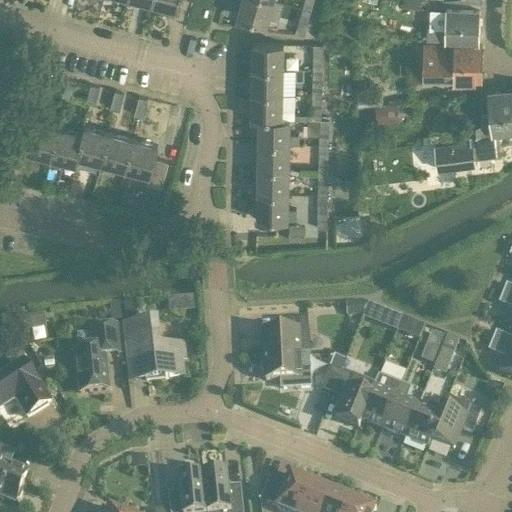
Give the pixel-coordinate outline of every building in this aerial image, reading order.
[(153,0),(153,5),(178,11),(181,0),(153,0)] [(267,25),(274,1),(272,0),(242,0),(238,17),(267,25)] [(310,11),(313,0),(303,0),(301,8),(310,11)] [(303,36),(310,11),(301,8),(300,8),(295,27),(294,32),(303,36)] [(426,28),(426,39),(444,40),(444,43),(478,44),(479,10),(446,9),(445,29),(426,28)] [(254,43),(253,69),(285,69),(285,44),(254,43)] [(312,44),(312,69),(322,69),(322,44),(312,44)] [(422,46),(422,79),(480,80),(480,46),(422,46)] [(14,86),(20,60),(11,58),(4,84),(14,86)] [(253,69),(253,93),(284,94),(285,69),(253,69)] [(312,69),(311,94),(321,94),(322,69),(312,69)] [(51,73),(42,71),(37,89),(46,91),(51,73)] [(71,98),(75,80),(66,77),(61,95),(71,98)] [(95,104),(99,86),(90,83),(85,101),(95,104)] [(4,84),(0,102),(0,107),(8,109),(14,86),(4,84)] [(124,92),(114,89),(109,107),(119,110),(124,92)] [(511,89),(488,93),(491,112),(511,109),(511,89)] [(284,94),(253,93),(252,118),(260,118),(284,119),(284,94)] [(319,119),(321,119),(321,94),(311,94),(311,119),(319,119)] [(148,98),(138,96),(133,114),(143,116),(148,98)] [(396,104),(375,106),(377,125),(397,123),(396,104)] [(0,107),(0,134),(2,135),(8,109),(0,107)] [(480,113),(481,123),(482,135),(469,137),(469,140),(434,144),(436,169),(475,165),(474,157),(496,155),(493,133),(511,131),(511,109),(491,112),(480,113)] [(260,118),(260,143),(291,143),(291,119),(284,119),(260,118)] [(328,119),(321,119),(319,119),(318,144),(328,144),(328,119)] [(28,151),(50,157),(58,127),(36,121),(28,151)] [(482,135),(481,123),(468,124),(468,126),(458,127),(459,138),(469,137),(482,135)] [(86,126),(84,133),(78,157),(79,157),(99,162),(107,131),(86,126)] [(78,157),(84,133),(58,127),(50,157),(77,164),(79,157),(78,157)] [(99,162),(124,169),(132,138),(107,131),(99,162)] [(156,158),(160,146),(132,138),(124,169),(148,175),(146,182),(162,186),(168,161),(156,158)] [(291,143),(260,143),(260,168),(291,168),(291,143)] [(328,144),(318,144),(317,169),(328,169),(328,144)] [(260,168),(260,193),(291,193),(291,168),(260,168)] [(317,169),(317,194),(327,195),(328,169),(317,169)] [(290,219),(291,193),(260,193),(259,219),(290,219)] [(326,228),(327,195),(317,194),(316,227),(326,228)] [(511,287),(506,285),(501,297),(511,301),(511,287)] [(511,301),(501,297),(498,305),(511,310),(511,314),(508,324),(511,325),(511,301)] [(296,331),(308,331),(307,319),(276,321),(276,332),(261,333),(263,357),(298,355),(296,331)] [(401,321),(395,335),(417,344),(423,329),(401,321)] [(181,377),(180,361),(185,361),(184,347),(160,349),(158,324),(122,328),(129,385),(149,383),(149,385),(166,383),(165,379),(181,377)] [(121,354),(118,327),(91,329),(93,348),(74,351),(79,395),(109,391),(105,356),(121,354)] [(446,385),(460,342),(433,333),(424,361),(436,365),(431,380),(446,385)] [(495,333),(492,341),(511,349),(511,336),(511,339),(495,333)] [(503,359),(498,371),(511,377),(511,349),(492,341),(487,352),(503,359)] [(306,355),(298,355),(263,357),(264,382),(282,381),(282,390),(309,388),(306,355)] [(329,369),(340,373),(344,363),(333,358),(329,369)] [(24,362),(0,376),(0,409),(15,401),(27,419),(50,404),(24,362)] [(320,391),(331,396),(340,373),(329,369),(320,391)] [(348,387),(352,377),(340,373),(331,396),(342,400),(334,420),(358,429),(360,422),(359,421),(370,396),(348,387)] [(370,396),(359,421),(360,422),(382,431),(400,385),(378,377),(373,389),(372,389),(370,396)] [(382,431),(404,439),(418,407),(405,402),(410,389),(400,385),(382,431)] [(427,449),(430,441),(444,409),(446,404),(436,399),(431,412),(418,407),(404,439),(427,449)] [(446,404),(444,409),(430,441),(452,451),(461,430),(472,435),(481,413),(471,409),(448,399),(446,404)] [(2,463),(8,450),(0,447),(0,498),(15,504),(27,473),(2,463)] [(145,469),(142,455),(131,457),(133,471),(145,469)] [(226,473),(202,475),(205,511),(242,511),(241,499),(229,501),(226,473)] [(205,511),(202,475),(178,478),(181,506),(169,507),(169,511),(205,511)] [(276,510),(281,511),(300,511),(311,484),(290,475),(286,483),(275,479),(265,503),(276,508),(276,510)] [(300,511),(324,511),(332,493),(311,484),(300,511)] [(324,511),(349,511),(354,501),(332,493),(324,511)] [(374,511),(376,510),(354,501),(349,511),(374,511)]
